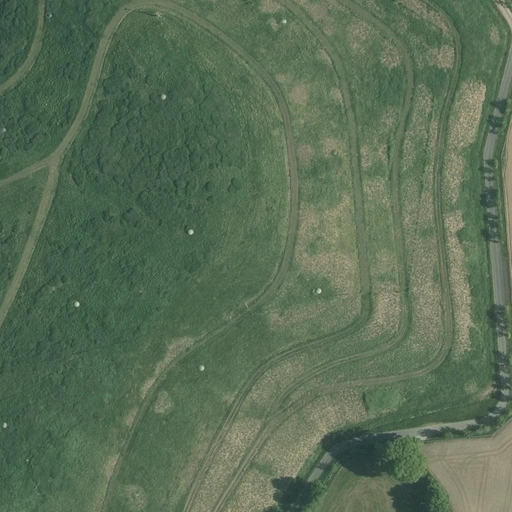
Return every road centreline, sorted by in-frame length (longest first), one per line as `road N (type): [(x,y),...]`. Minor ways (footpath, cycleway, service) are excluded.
road 1 (track): [(0,186),(58,157),(78,127),(111,29),(146,3),(176,9),(238,49),(282,104),(294,195),(280,277),(259,304),(156,386),(105,511)]
road 2 (track): [(344,0),(396,40),(409,72),(393,173),(404,328),(388,346),(326,368),(280,398),(216,511)]
road 3 (track): [(279,0),(340,69),(367,308),(355,328),(258,373),(185,511)]
road 4 (track): [(426,0),(450,22),(459,54),(435,179),(447,344),(418,373),(317,392),(264,435)]
road 5 (track): [(0,324),(54,168)]
